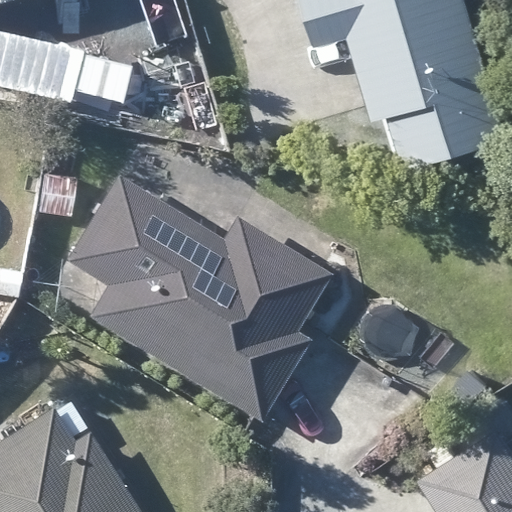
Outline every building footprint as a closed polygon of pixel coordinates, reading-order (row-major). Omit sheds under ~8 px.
[(511,130),(511,111),(479,0),(325,0),(336,34),(368,24),(392,110),(405,106),(421,158),(511,130)] [(137,62),(78,54),(72,94),(131,102),(137,62)] [(211,237),(116,178),(106,172),(55,254),(68,261),(96,280),(77,310),(245,413),(252,417),(302,335),(285,324),(290,317),(318,270),(226,212),(211,237)] [(38,240),(2,233),(0,241),(0,297),(25,302),(38,240)] [(0,511),(135,511),(80,424),(63,436),(42,403),(0,429),(0,511)] [(511,511),(511,458),(493,427),(435,465),(416,476),(428,494),(439,511),(511,511)]
